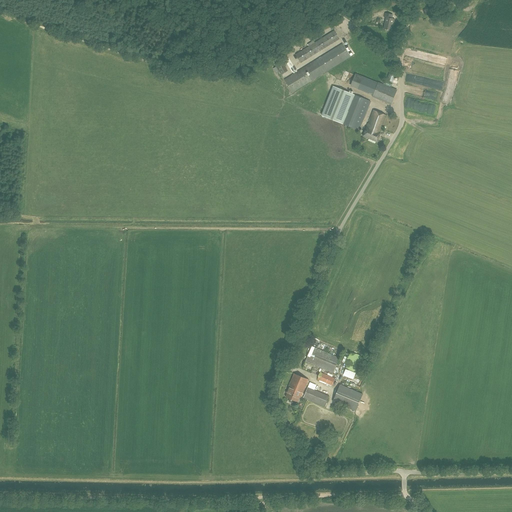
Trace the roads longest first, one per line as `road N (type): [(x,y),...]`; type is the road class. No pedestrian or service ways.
road 1 (unclassified): [(403,474),(316,473),(277,401),(340,228),(401,122),(401,59)]
road 2 (track): [(404,496),(0,494)]
